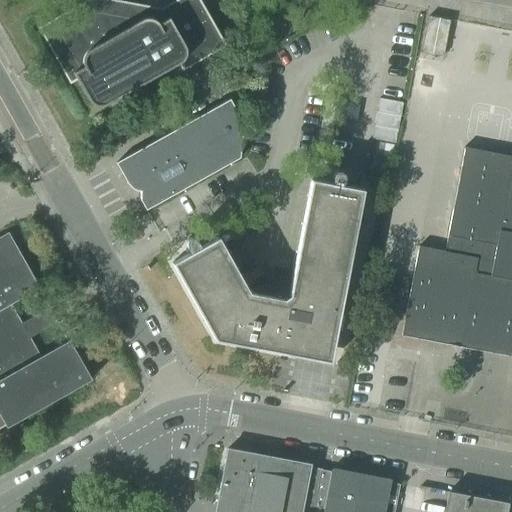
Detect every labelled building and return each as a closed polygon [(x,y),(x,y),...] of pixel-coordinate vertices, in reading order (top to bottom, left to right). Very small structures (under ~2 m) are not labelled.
[(87,0),(37,28),(69,84),(76,80),(88,100),(89,102),(90,103),(92,104),(94,105),(96,106),(98,106),(100,106),(102,106),(104,106),(105,105),(178,63),(182,71),(225,46),(198,0),(176,0),(160,9),(111,0),(87,0)] [(427,17),(419,53),(439,57),(447,21),(427,17)] [(230,81),(232,85),(239,99),(254,91),(245,73),(230,81)] [(395,144),(397,134),(401,103),(379,99),(377,112),(374,125),(372,139),(395,144)] [(243,125),(239,118),(229,100),(115,163),(127,185),(129,187),(132,190),(135,191),(139,192),(139,200),(145,211),(238,158),(243,125)] [(365,180),(388,184),(395,146),(373,142),(365,180)] [(400,336),(490,353),(509,356),(511,356),(511,156),(464,148),(444,252),(418,247),(400,336)] [(330,184),(310,180),(289,291),(284,290),(278,294),(277,299),(248,293),(217,238),(199,248),(195,240),(194,240),(193,239),(192,238),(190,238),(189,238),(188,239),(187,239),(186,240),(185,241),(185,243),(184,244),(185,245),(189,253),(171,263),(214,341),(278,353),(329,363),(338,314),(362,190),(341,186),(343,178),(343,177),(342,176),(342,174),(341,173),(340,173),(338,172),(337,172),(336,172),(335,173),(333,174),(333,175),(332,176),(332,177),(330,184)] [(0,427),(4,425),(6,427),(7,426),(88,380),(88,381),(90,380),(68,342),(33,362),(28,353),(22,343),(29,339),(24,330),(20,323),(13,327),(2,309),(38,288),(7,234),(5,235),(0,238),(0,427)] [(373,269),(369,293),(391,297),(393,287),(396,274),(373,269)] [(386,321),(387,321),(387,319),(391,297),(369,293),(364,317),(386,321)] [(312,511),(321,470),(309,468),(309,465),(226,449),(214,511),(312,511)] [(312,511),(393,511),(399,485),(389,483),(389,480),(330,469),(330,472),(321,470),(312,511)] [(511,511),(511,503),(448,492),(443,511),(511,511)]
